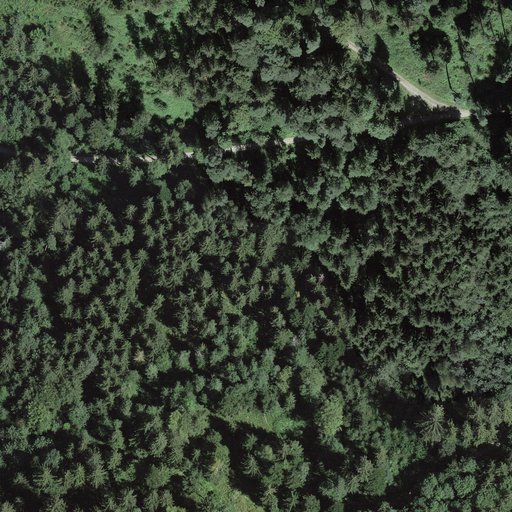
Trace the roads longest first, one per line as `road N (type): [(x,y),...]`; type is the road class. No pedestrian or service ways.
road 1 (track): [(0,147),(131,160),(511,108)]
road 2 (track): [(449,115),(282,0)]
road 3 (track): [(374,511),(511,434)]
